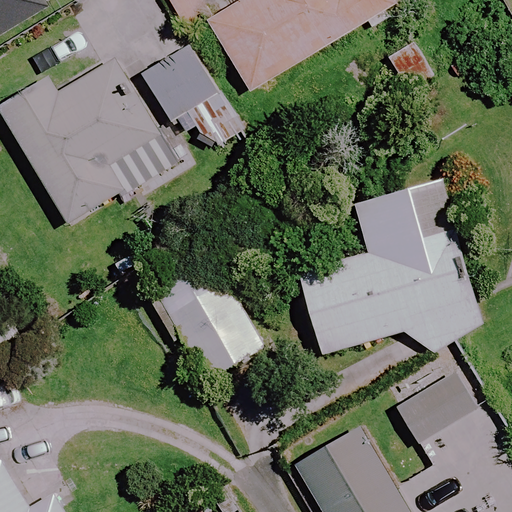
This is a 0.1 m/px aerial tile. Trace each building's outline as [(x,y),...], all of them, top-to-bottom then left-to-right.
[(209,12),(201,0),(167,0),(183,27),(209,12)] [(252,0),(210,25),(252,95),(398,7),(393,0),(252,0)] [(435,81),(416,46),(390,60),(409,95),(435,81)] [(162,140),(117,64),(60,97),(50,80),(0,109),(69,227),(126,194),(111,169),(162,140)] [(244,133),(215,86),(182,107),(211,154),(244,133)] [(484,335),(443,184),(354,208),(367,256),(300,274),(323,358),(415,333),(420,352),(484,335)] [(266,354),(221,256),(145,291),(172,352),(196,341),(213,379),(266,354)] [(511,445),(511,442),(478,389),(414,429),(449,485),(511,445)] [(403,511),(355,434),(291,473),(314,511),(403,511)] [(0,511),(68,511),(60,497),(34,511),(32,511),(5,463),(0,465),(0,511)]
